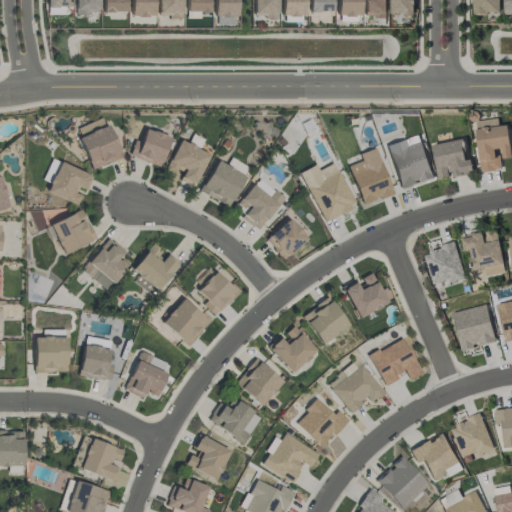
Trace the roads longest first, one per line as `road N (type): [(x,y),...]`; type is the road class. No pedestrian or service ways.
road 1 (residential): [(511,199),(387,233),(277,300),(193,389),(159,444),(132,511)]
road 2 (residential): [(0,94),(52,86),(511,85)]
road 3 (residential): [(511,376),(455,392),(389,431),(319,511)]
road 4 (residential): [(129,205),(213,237),(277,300)]
road 5 (residential): [(387,233),(455,392)]
road 6 (residential): [(159,444),(62,401),(0,401)]
